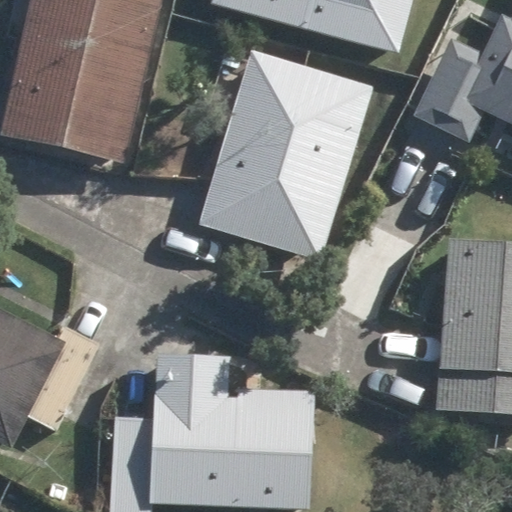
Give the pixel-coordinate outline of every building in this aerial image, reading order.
[(153,7),(122,0),(25,0),(0,113),(0,149),(115,175),(153,7)] [(204,0),(200,16),(389,65),(405,0),(204,0)] [(511,4),(500,29),(491,25),(474,62),(442,46),(404,125),(461,152),(476,122),(511,139),(511,4)] [(364,98),(240,63),(184,236),(311,273),(364,98)] [(511,253),(438,247),(428,381),(431,381),(428,419),(511,425),(511,253)] [(0,457),(3,459),(55,355),(44,349),(48,342),(0,317),(0,457)] [(224,366),(146,363),(140,511),(296,511),(301,402),(223,399),(224,366)]
